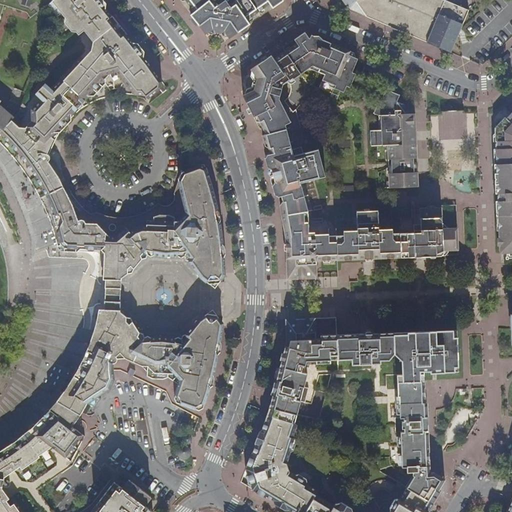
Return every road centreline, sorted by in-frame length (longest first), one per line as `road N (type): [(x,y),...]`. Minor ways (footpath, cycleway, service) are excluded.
road 1 (residential): [(203,82),(243,184),(256,300),(244,381),(212,495)]
road 2 (residential): [(511,64),(493,81),(457,79),(299,12)]
